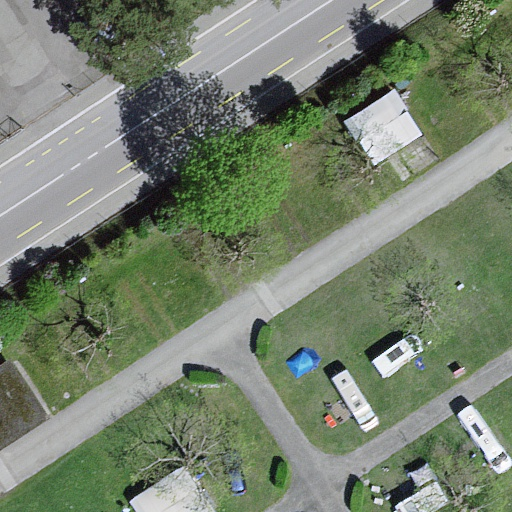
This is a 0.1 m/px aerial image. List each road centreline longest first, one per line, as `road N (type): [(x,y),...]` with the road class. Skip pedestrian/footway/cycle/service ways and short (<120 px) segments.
road 1 (track): [(0,478),(511,147)]
road 2 (tertiary): [(331,0),(0,215)]
road 3 (track): [(283,511),(511,362)]
road 4 (track): [(331,511),(224,333)]
